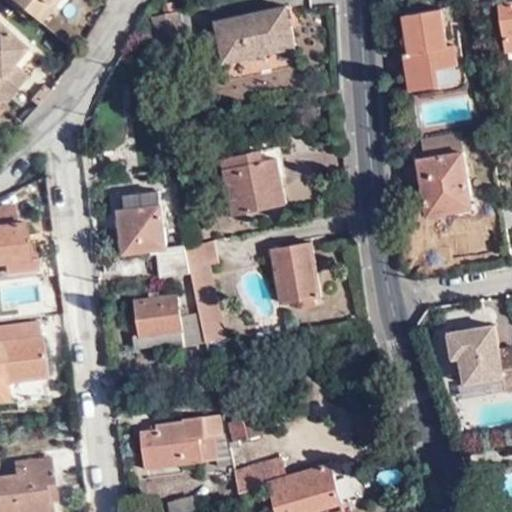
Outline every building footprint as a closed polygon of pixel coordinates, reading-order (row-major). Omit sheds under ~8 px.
[(39,14),(22,0),(10,0),(34,20),(39,14)] [(22,0),(39,14),(50,0),(22,0)] [(175,10),(173,1),(161,4),(162,13),(175,10)] [(293,27),(289,7),(223,22),(231,61),(257,56),(263,62),(272,61),(276,52),(303,46),(298,26),(293,27)] [(294,7),(289,7),(293,27),(298,26),(294,7)] [(156,29),(158,29),(163,52),(189,47),(182,11),(154,17),(156,29)] [(443,69),(462,67),(459,49),(455,49),(449,12),(411,17),(413,29),(411,30),(409,30),(407,33),(406,34),(406,37),(406,39),(407,41),(409,44),(412,44),(415,43),(416,51),(413,52),(418,89),(445,86),(443,69)] [(0,99),(5,104),(19,87),(4,75),(16,61),(29,46),(0,21),(0,99)] [(31,74),(16,61),(4,75),(19,87),(31,74)] [(464,83),(462,67),(443,69),(445,86),(464,83)] [(53,91),(45,84),(32,100),(39,107),(53,91)] [(419,102),(423,130),(475,122),(471,94),(419,102)] [(469,152),(467,133),(465,133),(426,140),(429,159),(469,152)] [(281,149),(228,160),(239,213),(293,202),(281,149)] [(479,209),(469,152),(429,159),(424,160),(433,206),(455,203),(456,212),(479,209)] [(129,253),(163,248),(172,247),(166,205),(157,206),(155,191),(128,195),(129,210),(124,210),(129,253)] [(0,204),(0,223),(19,221),(17,203),(0,204)] [(19,221),(0,223),(0,259),(5,259),(30,257),(25,220),(19,221)] [(318,239),(280,246),(290,300),(329,293),(318,239)] [(223,261),(219,240),(193,246),(198,272),(212,340),(231,336),(215,263),(223,261)] [(198,272),(193,246),(192,244),(172,247),(163,248),(167,276),(198,272)] [(37,256),(30,257),(5,259),(6,269),(38,265),(37,256)] [(182,294),(140,300),(144,334),(137,335),(138,346),(168,342),(169,349),(188,345),(208,340),(202,312),(185,314),(182,294)] [(0,324),(0,341),(1,341),(3,357),(0,357),(0,385),(8,385),(8,379),(48,373),(43,335),(41,335),(39,319),(0,324)] [(501,324),(457,331),(460,355),(468,354),(472,381),(509,375),(511,388),(511,387),(511,347),(505,348),(501,324)] [(161,430),(145,432),(148,465),(205,458),(206,461),(219,460),(221,460),(218,435),(225,434),(222,413),(187,417),(187,422),(161,425),(161,430)] [(262,414),(230,422),(234,441),(266,433),(262,414)] [(234,465),(227,434),(225,434),(218,435),(221,460),(219,460),(219,467),(234,465)] [(286,455),(242,468),(247,487),(276,480),(285,511),(310,511),(310,510),(349,499),(338,461),(292,472),(286,455)] [(49,511),(47,487),(56,486),(52,457),(23,460),(23,459),(15,460),(16,473),(0,475),(0,511),(49,511)] [(56,486),(47,487),(49,511),(60,511),(57,485),(56,486)]
